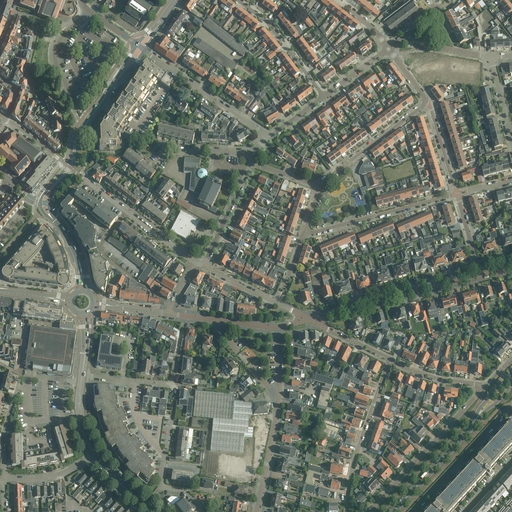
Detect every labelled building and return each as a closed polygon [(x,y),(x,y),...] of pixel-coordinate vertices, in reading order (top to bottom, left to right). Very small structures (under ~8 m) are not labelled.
[(42,0),(42,1),(39,0),(21,0),(20,6),(34,11),(35,7),(40,9),(37,16),(55,23),(55,22),(56,19),(58,13),(60,13),(61,13),(58,12),(59,9),(60,9),(61,9),(61,10),(62,10),(63,10),(65,14),(64,15),(67,16),(68,16),(69,16),(70,16),(71,16),(72,16),(72,15),(73,15),(74,14),(74,13),(75,13),(75,12),(75,11),(75,10),(75,8),(74,7),(74,6),(74,5),(74,4),(74,3),(74,2),(72,2),(72,4),(69,5),(64,3),(62,2),(62,0),(65,0),(67,0),(66,0),(42,0)] [(149,12),(152,8),(141,0),(133,0),(149,12)] [(188,0),(187,2),(193,7),(196,4),(198,5),(200,7),(203,9),(205,7),(202,5),(194,0),(188,0)] [(220,7),(223,9),(230,1),(227,0),(220,0),(219,1),(223,4),(220,7)] [(271,4),(268,1),(269,0),(263,0),(263,1),(264,2),(263,5),(268,9),(271,4)] [(310,10),(316,2),(313,0),(312,0),(307,7),(310,10)] [(327,7),(331,3),(327,0),(323,0),(322,3),(325,5),(323,7),(324,7),(319,13),(322,15),(323,13),(325,10),(327,7)] [(408,0),(407,1),(416,13),(418,11),(415,8),(418,6),(413,0),(408,0)] [(506,0),(500,5),(504,9),(510,5),(506,0)] [(144,17),(147,12),(131,1),(128,5),(144,17)] [(235,5),(230,1),(223,9),(230,15),(233,11),(235,9),(233,8),(235,5)] [(374,6),(368,1),(364,6),(370,11),(374,6)] [(402,5),(409,13),(412,11),(414,14),(416,13),(407,1),(402,5)] [(193,7),(187,2),(183,7),(197,17),(199,15),(191,10),(193,7)] [(294,11),(297,9),(295,7),(294,8),(292,5),(288,2),(287,4),(290,6),(294,11)] [(453,30),(457,28),(460,26),(456,19),(461,17),(458,12),(465,6),(462,2),(451,11),(452,12),(445,15),(453,30)] [(333,12),(337,7),(331,3),(327,7),(333,12)] [(0,17),(7,20),(11,8),(3,4),(0,11),(0,17)] [(278,9),(271,4),(268,9),(273,13),(275,10),(277,11),(278,9)] [(209,19),(210,17),(215,10),(216,10),(218,7),(215,5),(207,17),(209,19)] [(409,13),(402,5),(398,8),(407,20),(409,18),(406,15),(409,13)] [(379,10),(376,8),(374,6),(370,11),(376,15),(379,10)] [(126,11),(140,22),(143,18),(128,7),(126,11)] [(289,7),(283,13),(287,19),(294,14),(289,7)] [(339,16),(342,12),(337,7),(333,12),(339,16)] [(407,20),(398,8),(393,11),(400,20),(403,18),(405,21),(407,20)] [(234,12),(241,18),(245,13),(240,9),(238,11),(236,10),(234,12)] [(400,20),(393,11),(389,15),(398,27),(400,25),(397,22),(400,20)] [(177,17),(188,25),(190,23),(185,19),(187,16),(181,12),(177,17)] [(278,17),(282,22),(287,19),(281,12),(279,14),(280,15),(278,17)] [(348,16),(342,12),(339,16),(344,21),(348,16)] [(119,17),(135,28),(138,24),(122,13),(119,17)] [(245,13),(241,18),(246,21),(249,17),(245,13)] [(231,15),(223,27),(225,28),(230,21),(234,17),(231,15)] [(398,27),(389,15),(384,18),(389,24),(388,25),(388,26),(389,25),(391,27),(394,25),(396,28),(398,27)] [(19,25),(21,18),(14,16),(10,26),(18,29),(19,30),(21,26),(19,25)] [(350,25),(354,20),(348,16),(344,21),(350,25)] [(173,22),(180,27),(182,23),(187,27),(188,25),(177,17),(175,19),(173,22)] [(247,23),(250,25),(254,20),(249,17),(246,21),(247,23)] [(199,27),(203,23),(196,18),(193,23),(199,27)] [(290,24),(287,19),(282,22),(285,27),(290,24)] [(250,25),(253,27),(251,30),(256,33),(261,27),(259,25),(259,24),(254,20),(250,25)] [(294,29),(294,28),(292,26),(297,22),(295,20),(292,22),(290,24),(285,27),(289,32),(294,29)] [(354,20),(350,25),(356,30),(359,25),(354,20)] [(180,27),(173,22),(171,25),(170,27),(176,32),(178,33),(181,35),(179,33),(180,31),(178,30),(180,27)] [(327,32),(325,34),(327,35),(336,24),(334,23),(327,32)] [(21,40),(22,39),(22,36),(23,34),(23,33),(22,33),(21,35),(18,34),(16,35),(16,33),(18,29),(10,26),(9,32),(8,35),(16,38),(21,40)] [(299,36),(297,33),(300,31),(296,26),(294,28),(294,29),(289,32),(293,38),(295,36),(297,37),(299,36)] [(176,32),(170,27),(166,32),(173,37),(176,32)] [(453,32),(457,38),(464,34),(462,31),(464,30),(462,27),(453,32)] [(259,33),(263,38),(268,34),(264,29),(262,31),(260,30),(258,32),(259,33)] [(33,38),(33,32),(29,31),(24,30),(23,33),(23,34),(25,34),(25,33),(25,37),(33,38)] [(272,39),(268,34),(263,38),(267,43),(272,39)] [(466,38),(464,34),(457,38),(460,44),(469,40),(467,37),(466,38)] [(21,40),(16,38),(8,35),(6,40),(12,42),(11,43),(17,46),(18,46),(19,43),(23,44),(23,41),(21,40)] [(342,35),(335,44),(336,46),(344,37),(342,35)] [(347,41),(350,44),(357,39),(355,36),(347,41)] [(490,49),(497,49),(496,36),(493,36),(493,38),(494,42),(484,43),(485,48),(490,47),(490,49)] [(184,49),(176,44),(172,50),(169,48),(167,47),(167,46),(169,47),(172,43),(163,37),(158,44),(154,50),(174,64),(184,49)] [(297,43),(301,48),(306,44),(301,38),(298,39),(299,41),(297,43)] [(271,48),(276,44),(272,39),(267,43),(271,48)] [(372,44),(370,42),(368,39),(361,44),(367,52),(372,48),(370,45),(372,44)] [(509,44),(511,43),(511,42),(511,39),(509,40),(509,41),(503,41),(503,48),(510,48),(509,44)] [(17,46),(11,43),(12,42),(6,40),(3,44),(11,47),(12,46),(17,48),(17,46)] [(14,54),(9,52),(11,47),(3,44),(1,48),(0,50),(0,51),(8,55),(12,57),(14,54)] [(30,52),(31,46),(23,44),(22,45),(24,45),(24,51),(30,52)] [(271,59),(277,54),(279,52),(278,51),(280,49),(276,44),(271,48),(273,50),(270,53),(269,52),(265,55),(269,60),(271,59)] [(308,48),(306,44),(301,48),(304,53),(312,48),(310,46),(308,48)] [(367,52),(361,44),(354,49),(358,54),(360,53),(362,56),(367,52)] [(313,54),(311,51),(313,49),(312,48),(304,53),(308,58),(313,54)] [(27,64),(30,54),(21,52),(21,54),(21,55),(21,56),(20,56),(20,59),(18,58),(17,59),(19,59),(19,61),(27,64)] [(187,67),(191,62),(193,60),(193,59),(188,56),(189,54),(186,52),(181,59),(184,61),(182,63),(187,67)] [(281,64),(283,62),(288,59),(284,53),(282,55),(280,54),(278,56),(276,57),(279,61),(281,64)] [(354,53),(347,58),(351,63),(356,60),(354,57),(356,56),(354,53)] [(318,61),(313,54),(308,58),(312,63),(315,61),(316,63),(318,61)] [(347,58),(342,62),(346,67),(351,63),(347,58)] [(283,62),(285,65),(283,67),(281,69),(280,69),(278,71),(279,73),(282,71),(292,64),(288,59),(283,62)] [(429,60),(416,60),(416,72),(429,72),(429,70),(470,73),(469,75),(476,76),(477,63),(433,60),(433,61),(429,61),(429,60)] [(126,129),(130,124),(133,120),(135,117),(141,107),(142,107),(144,104),(150,95),(153,92),(152,92),(159,83),(164,86),(169,90),(175,82),(169,78),(147,62),(99,129),(100,144),(100,146),(100,151),(117,150),(116,144),(122,144),(122,140),(121,140),(121,136),(124,132),(126,129)] [(193,71),(196,66),(191,62),(187,67),(193,71)] [(342,62),(339,64),(338,62),(334,65),(337,70),(339,68),(341,71),(346,67),(342,62)] [(26,67),(16,63),(15,65),(17,66),(16,68),(18,69),(24,71),(26,67)] [(215,66),(223,72),(225,69),(217,63),(215,66)] [(288,69),(290,72),(295,69),(292,64),(282,71),(283,73),(288,69)] [(391,75),(396,71),(392,65),(386,69),(391,75)] [(201,69),(196,66),(193,71),(198,74),(201,69)] [(9,74),(10,72),(8,70),(4,67),(4,68),(3,69),(0,73),(0,75),(3,78),(5,76),(6,74),(7,72),(9,74)] [(208,74),(201,69),(198,74),(203,78),(205,75),(206,76),(208,74)] [(299,74),(295,69),(290,72),(288,74),(290,76),(292,75),(296,79),(298,77),(297,76),(299,74)] [(334,69),(327,74),(330,79),(336,75),(334,72),(335,71),(334,69)] [(396,71),(391,75),(395,80),(400,76),(396,71)] [(20,77),(21,75),(16,73),(12,83),(14,85),(19,77),(20,77)] [(325,83),(330,79),(327,74),(320,79),(322,81),(323,80),(325,83)] [(373,74),(367,79),(371,84),(374,82),(376,85),(379,83),(373,74)] [(18,87),(21,79),(22,77),(23,75),(21,75),(20,77),(19,77),(14,85),(18,87)] [(208,82),(214,85),(217,80),(210,75),(208,78),(210,79),(208,82)] [(400,76),(395,80),(399,86),(405,82),(400,76)] [(30,88),(32,82),(27,82),(28,81),(21,79),(18,87),(21,88),(21,89),(25,90),(26,87),(30,88)] [(368,86),(371,84),(367,79),(361,83),(368,91),(371,89),(368,86)] [(224,85),(217,80),(214,85),(219,89),(221,86),(223,88),(224,85)] [(301,90),(306,97),(312,92),(307,85),(301,90)] [(358,85),(352,90),(356,95),(359,93),(361,96),(364,94),(358,85)] [(235,100),(242,90),(240,88),(238,91),(235,89),(235,88),(234,87),(232,90),(228,95),(235,100)] [(435,97),(440,93),(439,90),(436,87),(431,91),(435,97)] [(479,89),(482,98),(491,96),(491,95),(490,95),(489,90),(487,90),(486,87),(479,89)] [(240,103),(245,96),(242,93),(245,89),(243,88),(242,90),(235,100),(240,103)] [(11,102),(13,95),(12,94),(9,91),(7,89),(4,97),(6,99),(5,100),(11,102)] [(171,95),(175,99),(180,92),(175,89),(171,95)] [(397,91),(401,97),(404,100),(408,105),(413,101),(409,96),(409,95),(408,94),(406,91),(403,94),(399,89),(397,91)] [(306,97),(301,90),(294,95),(299,102),(306,97)] [(353,97),(356,95),(352,90),(346,94),(353,103),(356,100),(353,97)] [(439,102),(444,98),(442,95),(440,93),(435,97),(439,102)] [(302,105),(315,96),(314,95),(301,104),(302,105)] [(245,96),(240,103),(245,107),(247,104),(249,106),(254,99),(252,97),(250,99),(245,96)] [(482,98),(483,105),(492,102),(491,97),(492,97),(491,96),(482,98)] [(178,106),(181,108),(180,109),(184,111),(189,104),(184,101),(184,100),(180,97),(177,102),(180,104),(178,106)] [(286,104),(290,109),(296,104),(291,97),(287,101),(289,102),(286,104)] [(343,97),(337,101),(341,106),(344,104),(346,107),(349,105),(347,102),(343,97)] [(11,102),(5,100),(3,98),(0,104),(0,107),(6,111),(7,111),(11,102)] [(46,105),(53,102),(52,98),(44,102),(41,103),(38,108),(41,108),(46,105)] [(166,105),(165,107),(168,109),(173,102),(170,100),(166,105)] [(398,104),(403,109),(408,105),(404,100),(398,104)] [(254,113),(258,107),(256,106),(258,103),(255,101),(248,109),(254,113)] [(338,108),(341,106),(337,101),(331,105),(335,111),(337,113),(336,114),(335,115),(337,117),(340,120),(343,117),(341,114),(342,113),(341,111),(338,108)] [(388,112),(392,117),(397,113),(393,108),(391,105),(388,101),(386,102),(389,105),(387,106),(390,110),(388,112)] [(290,109),(286,104),(285,102),(278,107),(283,114),(290,109)] [(483,105),(485,111),(495,108),(494,107),(493,107),(492,102),(483,105)] [(442,111),(449,109),(447,103),(440,105),(442,111)] [(204,115),(207,118),(212,110),(203,104),(201,107),(201,108),(199,111),(197,109),(193,116),(196,118),(199,114),(202,117),(204,115)] [(403,109),(398,104),(393,108),(397,113),(403,109)] [(20,108),(15,106),(13,113),(11,117),(13,118),(20,123),(22,118),(19,117),(21,111),(19,110),(20,108)] [(56,109),(55,106),(47,109),(48,110),(41,113),(42,114),(39,117),(40,118),(41,117),(44,114),(49,112),(56,109)] [(270,114),(274,122),(275,121),(276,122),(279,120),(278,119),(280,118),(273,106),(271,107),(271,108),(267,110),(270,114)] [(331,119),(331,118),(334,116),(332,113),(328,108),(322,112),(326,117),(327,118),(329,116),(331,119)] [(485,111),(487,120),(494,118),(493,116),(495,115),(494,110),(495,110),(495,108),(485,111)] [(218,114),(212,110),(207,118),(213,121),(211,124),(215,125),(218,119),(216,118),(218,114)] [(32,121),(34,117),(30,115),(31,113),(28,111),(24,121),(25,121),(23,125),(27,128),(32,121)] [(274,122),(270,114),(268,116),(267,114),(265,114),(264,112),(262,113),(264,118),(265,117),(269,125),(274,122)] [(324,127),(327,126),(328,125),(327,124),(326,123),(328,121),(327,118),(326,117),(322,112),(316,117),(320,122),(323,125),(324,127)] [(392,117),(388,112),(383,115),(387,121),(392,117)] [(372,123),(370,120),(365,114),(363,116),(370,126),(367,127),(371,133),(377,129),(372,123)] [(378,119),(382,125),(387,121),(383,115),(378,119)] [(34,122),(35,120),(37,117),(35,116),(34,117),(32,121),(27,128),(31,131),(36,124),(36,123),(36,122),(35,123),(34,122)] [(418,126),(425,124),(423,118),(416,120),(414,121),(414,123),(417,123),(418,126)] [(495,121),(494,118),(487,120),(485,121),(486,127),(489,126),(490,129),(499,127),(499,126),(498,126),(497,121),(495,121)] [(39,127),(40,126),(39,125),(39,126),(37,125),(40,122),(41,120),(39,119),(36,123),(36,124),(31,131),(35,135),(40,127),(39,127)] [(313,119),(307,123),(311,129),(314,127),(316,130),(319,127),(313,119)] [(382,125),(378,119),(372,123),(377,129),(382,125)] [(308,131),(311,129),(307,123),(301,128),(308,136),(311,134),(308,131)] [(39,138),(44,130),(45,127),(44,127),(42,129),(41,128),(43,125),(41,124),(40,126),(39,127),(40,127),(35,135),(39,138)] [(164,138),(167,128),(159,126),(157,136),(164,138)] [(241,127),(238,129),(241,133),(244,139),(250,136),(246,130),(243,132),(241,127)] [(449,135),(456,132),(454,127),(447,129),(449,134),(449,135)] [(491,136),(500,134),(498,128),(500,128),(499,127),(490,129),(491,136)] [(42,140),(50,131),(48,128),(47,130),(48,130),(46,132),(45,131),(44,130),(39,138),(42,140)] [(171,140),(174,130),(167,128),(164,138),(171,140)] [(326,140),(329,138),(324,131),(325,131),(322,128),(321,129),(323,132),(321,133),(326,140)] [(394,134),(399,140),(401,139),(406,135),(403,128),(399,131),(394,134)] [(61,133),(61,129),(52,129),(52,133),(53,133),(58,136),(59,138),(61,139),(61,133)] [(244,139),(241,133),(238,129),(236,130),(235,130),(238,135),(235,136),(239,142),(244,139)] [(178,141),(181,131),(174,130),(171,140),(178,141)] [(358,134),(362,140),(367,136),(363,130),(362,131),(361,130),(359,131),(360,133),(358,134)] [(45,143),(51,136),(50,135),(52,132),(50,131),(42,140),(45,143)] [(185,143),(188,133),(181,131),(178,141),(185,143)] [(450,140),(458,138),(456,132),(449,135),(450,140)] [(29,165),(31,163),(34,165),(36,162),(43,154),(18,135),(17,136),(14,133),(3,144),(4,145),(2,147),(2,146),(0,148),(0,160),(3,163),(4,163),(9,168),(9,169),(18,177),(29,165)] [(188,133),(185,143),(192,145),(195,135),(188,133)] [(362,140),(358,134),(353,138),(357,144),(362,140)] [(390,138),(394,144),(399,140),(394,134),(390,138)] [(493,142),(503,139),(502,138),(501,139),(500,134),(491,136),(493,142)] [(51,148),(59,138),(58,136),(54,141),(51,138),(46,144),(51,148)] [(299,138),(296,140),(294,137),(289,141),(296,150),(304,144),(299,138)] [(60,146),(58,144),(60,142),(59,141),(61,139),(59,138),(51,148),(56,152),(57,151),(58,151),(60,149),(60,147),(60,146)] [(347,142),(352,148),(357,144),(353,138),(347,142)] [(394,144),(390,138),(385,142),(389,148),(394,144)] [(503,139),(493,142),(495,149),(494,149),(495,152),(502,150),(501,147),(503,146),(502,141),(503,141),(503,139)] [(342,146),(346,152),(352,148),(347,142),(342,146)] [(389,148),(385,142),(380,145),(384,151),(387,155),(389,153),(387,150),(389,148)] [(384,151),(380,145),(375,149),(380,155),(384,151)] [(346,152),(342,146),(337,150),(341,156),(346,152)] [(294,166),(297,161),(288,155),(279,148),(275,154),(278,156),(277,157),(281,160),(282,159),(282,158),(282,157),(286,160),(294,166)] [(380,155),(375,149),(370,153),(375,159),(380,155)] [(128,162),(134,154),(129,150),(123,158),(128,162)] [(332,154),(336,160),(341,156),(337,150),(332,154)] [(42,181),(56,165),(44,154),(43,155),(43,154),(36,162),(37,163),(19,183),(32,194),(43,182),(42,181)] [(133,165),(139,157),(134,154),(128,162),(133,165)] [(336,160),(332,154),(326,158),(331,164),(336,160)] [(138,168),(142,162),(143,161),(139,157),(133,165),(137,168),(138,168)] [(184,169),(184,173),(191,174),(190,191),(201,196),(198,203),(197,202),(196,205),(200,207),(200,206),(208,210),(215,214),(218,209),(213,207),(221,188),(221,189),(222,186),(220,186),(221,184),(218,182),(211,179),(210,181),(208,180),(207,179),(207,178),(208,177),(208,175),(208,173),(206,171),(204,170),(203,170),(201,170),(199,169),(200,160),(185,159),(184,169)] [(311,160),(308,159),(307,162),(304,161),(302,160),(300,167),(302,168),(302,169),(308,171),(310,164),(311,161),(311,160)] [(362,175),(362,176),(364,175),(375,172),(374,171),(374,169),(368,160),(368,161),(365,163),(364,164),(362,167),(360,170),(359,174),(362,175)] [(141,173),(146,166),(142,162),(138,168),(137,168),(134,173),(132,176),(134,177),(136,175),(138,171),(141,173)] [(465,162),(458,164),(460,170),(467,168),(465,162)] [(500,164),(503,174),(504,174),(504,172),(509,171),(507,162),(500,164)] [(316,167),(310,164),(308,171),(314,173),(316,167)] [(494,165),(497,174),(501,173),(502,174),(503,174),(500,164),(494,165)] [(488,167),(490,177),(492,177),(491,176),(497,174),(494,165),(488,167)] [(145,177),(151,169),(146,166),(141,173),(145,177)] [(489,177),(490,177),(488,167),(479,169),(480,177),(483,176),(484,178),(489,176),(489,177)] [(469,174),(472,173),(479,171),(478,168),(471,170),(467,171),(468,174),(461,176),(463,182),(471,180),(469,174)] [(151,169),(145,177),(150,180),(156,172),(151,169)] [(379,187),(384,186),(379,169),(374,171),(375,172),(364,175),(366,181),(365,181),(368,191),(379,187)] [(103,179),(104,177),(97,171),(96,172),(91,178),(95,180),(99,184),(103,179)] [(109,188),(119,174),(117,173),(116,175),(112,180),(109,177),(104,184),(109,188)] [(114,192),(119,185),(116,183),(120,178),(121,176),(119,174),(109,188),(114,192)] [(270,184),(271,182),(268,180),(261,176),(260,178),(258,178),(257,181),(258,182),(265,186),(267,183),(270,184)] [(124,199),(129,193),(126,190),(128,188),(127,188),(131,183),(130,183),(133,180),(132,178),(129,182),(125,187),(124,189),(119,195),(124,199)] [(162,184),(173,192),(175,190),(172,188),(174,186),(166,180),(162,184)] [(442,182),(435,184),(437,190),(444,188),(442,182)] [(159,189),(167,195),(170,197),(173,192),(162,184),(159,189)] [(119,185),(114,192),(119,195),(124,189),(119,185)] [(412,198),(410,190),(408,191),(407,188),(403,189),(406,199),(412,198)] [(73,227),(75,230),(74,231),(76,233),(77,236),(79,238),(81,241),(81,242),(83,245),(84,248),(85,250),(86,250),(87,252),(88,255),(89,256),(90,259),(98,257),(98,254),(97,251),(95,246),(96,236),(93,230),(85,221),(82,223),(79,220),(72,212),(68,208),(74,201),(93,216),(92,216),(109,230),(118,218),(81,189),(75,197),(71,195),(61,207),(61,209),(60,210),(61,214),(63,216),(65,218),(67,220),(68,221),(71,224),(72,226),(73,227)] [(167,195),(159,189),(155,194),(163,199),(167,195)] [(252,193),(259,197),(267,201),(269,196),(255,189),(254,192),(253,191),(252,193)] [(298,196),(305,198),(307,192),(297,189),(296,192),(299,193),(298,196)] [(496,204),(505,201),(502,191),(501,192),(501,193),(496,194),(497,196),(494,197),(496,204)] [(505,201),(511,200),(509,191),(504,192),(503,191),(502,191),(505,201)] [(129,203),(134,197),(129,193),(124,199),(129,203)] [(258,199),(259,197),(252,193),(251,196),(252,196),(250,199),(261,204),(263,201),(258,199)] [(305,198),(298,196),(296,202),(303,204),(305,198)] [(21,206),(24,203),(18,197),(18,198),(17,200),(15,198),(13,200),(15,201),(21,207),(21,206)] [(134,197),(129,203),(134,207),(139,200),(134,197)] [(152,205),(151,205),(148,202),(150,199),(148,198),(146,201),(147,202),(141,209),(146,213),(152,205)] [(383,206),(381,198),(375,200),(377,207),(383,206)] [(471,206),(478,204),(476,198),(469,200),(471,206)] [(21,207),(15,201),(14,203),(12,202),(10,203),(12,205),(18,210),(21,207)] [(246,205),(265,214),(267,215),(268,213),(259,208),(256,207),(256,208),(254,207),(256,204),(248,201),(246,205)] [(157,209),(156,208),(153,206),(155,203),(153,202),(151,205),(152,205),(146,213),(151,217),(157,209)] [(178,207),(190,214),(193,209),(181,202),(178,207)] [(303,204),(296,202),(294,208),(301,211),(303,204)] [(18,210),(12,205),(11,207),(9,205),(7,207),(9,208),(15,213),(18,210)] [(265,214),(246,205),(244,209),(252,212),(253,210),(254,211),(264,216),(265,214)] [(444,214),(451,212),(450,205),(442,208),(444,214)] [(162,213),(161,212),(158,210),(160,207),(158,206),(156,208),(157,209),(151,217),(156,221),(162,213)] [(12,217),(15,213),(9,208),(7,210),(6,208),(4,210),(12,217)] [(301,211),(294,208),(292,215),(299,217),(301,211)] [(162,213),(156,221),(161,225),(167,217),(163,214),(165,211),(163,209),(161,212),(162,213)] [(9,220),(12,217),(4,210),(3,212),(5,213),(3,215),(9,220)] [(241,215),(255,222),(260,224),(261,222),(251,218),(249,217),(251,215),(243,211),(241,215)] [(197,220),(181,212),(171,232),(186,240),(191,231),(194,233),(199,223),(196,221),(197,220)] [(451,212),(444,214),(446,220),(453,218),(451,212)] [(424,215),(427,222),(433,220),(430,213),(424,215)] [(6,224),(9,220),(3,215),(1,214),(0,214),(0,215),(2,217),(0,219),(6,224)] [(239,219),(247,223),(248,220),(249,221),(249,222),(254,224),(255,222),(241,215),(239,219)] [(299,217),(292,215),(290,221),(297,223),(299,217)] [(427,222),(424,215),(419,218),(424,230),(426,229),(424,224),(427,222)] [(481,216),(474,218),(476,224),(483,222),(481,216)] [(413,220),(416,227),(420,225),(421,228),(422,231),(424,230),(419,218),(413,220)] [(453,218),(446,220),(448,226),(455,224),(453,218)] [(247,223),(239,219),(237,223),(251,230),(252,227),(247,225),(247,226),(246,225),(247,223)] [(408,222),(411,229),(416,227),(413,220),(408,222)] [(297,223),(290,221),(288,227),(295,229),(297,223)] [(402,225),(405,232),(411,229),(408,222),(402,225)] [(118,231),(124,235),(130,227),(125,223),(119,231),(116,229),(112,234),(115,236),(118,231)] [(251,230),(237,223),(236,227),(245,232),(246,230),(251,232),(252,230),(251,230)] [(386,226),(389,233),(392,231),(394,237),(396,240),(398,239),(391,223),(386,226)] [(288,227),(284,226),(281,225),(280,227),(283,228),(283,230),(287,231),(286,233),(293,236),(295,229),(288,227)] [(405,232),(402,225),(396,227),(402,240),(405,239),(402,233),(405,232)] [(389,233),(386,226),(380,228),(383,235),(389,233)] [(8,282),(9,281),(9,282),(9,283),(64,290),(63,290),(64,289),(65,289),(69,285),(69,284),(70,284),(70,274),(69,266),(67,258),(64,251),(60,244),(56,237),(47,227),(45,229),(44,228),(38,235),(35,233),(3,269),(5,271),(4,272),(4,273),(3,273),(3,274),(3,275),(3,276),(3,277),(3,278),(3,279),(4,280),(5,281),(6,281),(7,281),(8,282)] [(124,235),(129,239),(135,231),(130,227),(124,235)] [(375,231),(378,237),(383,235),(380,228),(375,231)] [(510,245),(506,230),(503,231),(504,233),(500,234),(504,247),(510,245)] [(140,235),(135,231),(129,239),(134,243),(140,235)] [(234,231),(231,236),(240,240),(241,238),(244,240),(246,237),(243,236),(234,231)] [(378,237),(375,231),(369,233),(372,240),(378,237)] [(488,243),(490,251),(496,249),(495,245),(495,244),(494,241),(494,239),(497,238),(495,232),(489,234),(491,239),(492,242),(488,243)] [(364,235),(367,242),(372,240),(369,233),(364,235)] [(347,236),(350,243),(354,242),(355,244),(356,248),(358,247),(353,234),(347,236)] [(367,242),(364,235),(358,238),(361,245),(367,242)] [(490,251),(488,243),(484,244),(482,238),(479,238),(478,235),(476,238),(477,243),(480,242),(482,248),(484,253),(490,251)] [(137,249),(144,240),(143,239),(144,238),(141,236),(133,246),(137,249)] [(239,242),(240,240),(231,236),(229,240),(238,245),(241,246),(242,244),(239,242)] [(350,243),(347,236),(342,239),(345,246),(350,243)] [(283,244),(289,246),(291,239),(285,237),(283,244)] [(336,241),(339,248),(345,246),(342,239),(336,241)] [(141,252),(148,243),(144,240),(137,249),(141,252)] [(339,248),(336,241),(331,243),(334,250),(339,248)] [(144,254),(151,245),(148,243),(141,252),(144,254)] [(234,254),(238,248),(229,243),(225,250),(234,254)] [(325,246),(328,253),(334,250),(331,243),(325,246)] [(281,250),(287,252),(289,246),(283,244),(281,250)] [(149,258),(155,249),(151,245),(144,254),(149,258)] [(459,260),(457,252),(453,253),(452,249),(450,250),(449,245),(445,246),(448,255),(450,254),(451,257),(453,262),(459,260)] [(328,253),(325,246),(320,248),(322,255),(328,253)] [(438,258),(440,266),(446,264),(445,259),(444,256),(448,255),(445,246),(442,247),(442,249),(439,250),(441,256),(438,258)] [(302,253),(309,255),(311,249),(304,247),(302,253)] [(457,252),(459,260),(466,258),(464,253),(464,250),(463,247),(460,247),(461,251),(457,252)] [(153,261),(160,252),(155,249),(149,258),(153,261)] [(287,252),(281,250),(279,256),(285,258),(287,252)] [(228,259),(226,258),(228,253),(224,251),(221,259),(219,263),(222,265),(222,266),(223,267),(224,266),(225,266),(228,259)] [(440,266),(438,258),(434,259),(432,253),(430,253),(429,251),(426,252),(428,258),(430,257),(432,263),(434,268),(440,266)] [(156,264),(163,255),(160,252),(153,261),(156,264)] [(279,256),(275,255),(269,253),(271,254),(271,256),(274,257),(278,259),(276,262),(283,265),(285,258),(279,256)] [(300,258),(308,261),(309,255),(302,253),(300,258)] [(103,294),(105,295),(106,285),(112,275),(109,274),(109,276),(107,275),(106,267),(108,265),(101,259),(102,258),(98,254),(98,257),(90,259),(94,283),(95,284),(95,285),(96,286),(97,287),(98,289),(99,290),(100,291),(101,292),(102,293),(103,294)] [(160,266),(167,258),(163,255),(156,264),(160,266)] [(167,258),(160,266),(164,269),(171,259),(169,257),(168,258),(167,258)] [(237,263),(238,261),(236,260),(237,258),(235,257),(229,268),(233,270),(237,263)] [(308,261),(300,258),(298,264),(306,267),(308,261)] [(424,262),(420,263),(419,258),(417,258),(418,263),(420,271),(426,270),(424,262)] [(237,263),(233,270),(237,272),(241,266),(241,265),(243,261),(239,259),(238,261),(237,263)] [(410,265),(408,259),(404,260),(405,262),(405,263),(402,263),(403,266),(400,267),(402,276),(406,274),(409,273),(407,266),(410,265)] [(171,262),(166,268),(161,274),(164,275),(168,269),(172,271),(172,272),(178,276),(179,276),(180,277),(181,274),(180,274),(183,269),(176,265),(176,266),(171,262)] [(148,265),(148,266),(144,272),(138,279),(143,283),(153,268),(148,265)] [(400,267),(396,268),(395,266),(392,266),(395,277),(397,276),(397,277),(402,276),(400,267)] [(249,278),(253,270),(247,267),(243,275),(249,278)] [(270,280),(267,287),(272,289),(276,281),(275,279),(274,278),(279,269),(276,267),(275,271),(270,280)] [(384,272),(380,273),(383,283),(387,282),(387,281),(390,280),(387,268),(383,269),(384,272)] [(153,277),(155,279),(157,275),(159,273),(154,269),(148,278),(151,280),(153,277)] [(121,287),(125,279),(126,279),(127,278),(117,270),(113,276),(119,279),(116,285),(121,287)] [(252,280),(257,282),(262,271),(260,270),(258,274),(255,272),(252,280)] [(201,282),(203,283),(203,284),(204,284),(206,281),(203,280),(204,277),(203,277),(205,274),(198,271),(197,273),(196,273),(194,277),(201,281),(201,282)] [(258,283),(262,285),(265,277),(263,276),(265,272),(262,271),(257,282),(258,283)] [(265,277),(262,285),(265,286),(267,287),(270,280),(275,271),(274,271),(274,272),(272,271),(270,275),(268,279),(265,277)] [(376,285),(383,283),(380,273),(376,274),(375,271),(372,272),(376,285)] [(312,288),(308,274),(303,275),(304,279),(298,281),(299,285),(305,283),(305,285),(307,284),(308,289),(312,288)] [(332,297),(328,285),(327,280),(330,280),(330,277),(329,274),(326,274),(321,275),(325,289),(322,290),(319,291),(320,296),(323,295),(324,299),(332,297)] [(173,292),(177,285),(165,278),(160,276),(157,282),(161,284),(161,285),(173,292)] [(210,286),(214,279),(209,276),(205,283),(210,286)] [(149,287),(153,281),(155,279),(153,277),(151,280),(148,278),(144,283),(149,287)] [(201,281),(194,277),(193,280),(192,283),(198,286),(200,284),(201,282),(201,281)] [(119,299),(128,300),(131,280),(130,280),(127,278),(125,291),(123,290),(123,292),(121,292),(121,294),(120,293),(119,299)] [(362,280),(364,289),(368,288),(368,287),(371,287),(368,278),(362,280)] [(214,279),(210,286),(213,287),(210,293),(213,293),(215,288),(219,281),(214,279)] [(364,289),(362,280),(355,282),(358,290),(360,290),(364,289)] [(219,281),(215,288),(220,291),(224,284),(219,281)] [(346,285),(342,286),(345,295),(349,294),(348,293),(351,292),(350,287),(349,281),(346,282),(346,285)] [(133,301),(138,302),(139,293),(141,293),(142,288),(136,283),(133,301)] [(338,296),(341,295),(342,296),(345,295),(342,286),(338,287),(338,284),(335,285),(336,291),(337,291),(338,296)] [(190,306),(193,286),(191,285),(185,297),(183,296),(182,305),(184,305),(184,306),(190,306)] [(508,296),(507,293),(506,293),(504,285),(501,286),(500,285),(499,285),(498,286),(498,287),(500,294),(504,293),(505,297),(508,296)] [(115,298),(116,293),(117,294),(118,289),(116,289),(117,288),(113,287),(113,286),(111,286),(110,287),(110,288),(109,293),(109,297),(109,298),(112,298),(112,297),(115,298)] [(167,299),(168,299),(169,299),(170,297),(169,296),(171,294),(163,289),(164,289),(160,287),(159,289),(162,291),(160,295),(167,299)] [(147,303),(149,292),(142,288),(141,293),(139,293),(138,302),(147,303)] [(309,292),(313,291),(312,288),(308,289),(304,290),(300,292),(301,296),(299,296),(300,300),(302,299),(304,304),(305,305),(307,304),(307,303),(310,302),(309,296),(310,296),(309,292)] [(491,300),(494,299),(496,299),(495,296),(493,296),(492,293),(491,289),(484,290),(486,298),(490,297),(491,300)] [(149,292),(147,303),(159,305),(159,304),(163,305),(164,302),(161,300),(158,300),(156,298),(154,298),(154,296),(149,292)] [(471,301),(472,304),(472,306),(482,303),(479,294),(476,295),(475,292),(469,294),(471,301)] [(471,301),(469,294),(462,296),(464,303),(467,302),(468,305),(472,304),(471,301)] [(211,305),(212,301),(207,300),(207,298),(204,297),(204,300),(203,299),(203,302),(202,302),(202,304),(201,308),(209,309),(209,308),(210,309),(210,305),(211,305)] [(456,306),(457,306),(454,297),(451,298),(450,298),(449,298),(448,299),(450,308),(451,313),(458,311),(459,314),(463,313),(461,307),(457,308),(456,306)] [(233,315),(234,305),(237,305),(237,301),(226,299),(224,304),(226,304),(225,314),(233,315)] [(448,299),(447,299),(445,299),(444,300),(441,301),(444,309),(440,310),(443,321),(446,320),(445,317),(446,317),(446,315),(448,315),(446,309),(450,308),(448,299)] [(224,301),(217,300),(216,300),(214,305),(217,305),(216,313),(222,313),(224,301)] [(51,328),(51,330),(76,333),(76,332),(75,326),(74,322),(63,313),(63,310),(57,308),(15,303),(13,315),(29,317),(28,324),(51,328)] [(439,322),(443,321),(440,310),(436,311),(435,307),(434,307),(433,303),(430,303),(427,303),(427,304),(429,312),(430,316),(429,316),(430,320),(438,318),(439,322)] [(425,321),(423,313),(420,313),(419,310),(418,305),(411,307),(414,317),(420,316),(422,321),(425,321)] [(403,322),(405,322),(407,331),(412,330),(410,322),(407,323),(405,318),(403,309),(396,311),(398,320),(402,319),(403,322)] [(423,313),(425,321),(428,334),(431,334),(427,320),(425,312),(423,313)] [(482,327),(487,325),(484,312),(479,313),(482,327)] [(109,320),(110,314),(102,313),(101,319),(102,319),(101,322),(105,322),(105,321),(108,321),(109,320)] [(116,321),(117,315),(110,314),(109,320),(108,321),(108,323),(112,323),(113,321),(116,321)] [(383,329),(390,330),(388,321),(385,322),(383,314),(380,315),(379,315),(377,315),(377,316),(376,316),(377,320),(374,321),(375,324),(378,324),(382,323),(382,325),(381,325),(380,329),(383,329)] [(117,315),(116,321),(120,322),(120,324),(124,325),(124,323),(125,316),(117,315)] [(131,316),(130,324),(140,325),(141,318),(131,316)] [(148,328),(150,320),(147,319),(144,319),(143,324),(142,324),(141,326),(140,329),(148,331),(148,328)] [(150,320),(148,328),(152,329),(152,331),(154,332),(155,329),(156,330),(157,327),(155,327),(157,322),(154,321),(150,320)] [(354,331),(358,330),(358,333),(360,334),(359,335),(363,337),(366,331),(362,329),(361,329),(360,326),(359,326),(358,321),(355,322),(354,321),(353,322),(352,322),(351,323),(352,323),(349,324),(350,327),(352,326),(354,331)] [(163,335),(162,334),(164,329),(163,329),(165,325),(164,324),(163,324),(162,323),(161,323),(157,331),(156,333),(158,334),(157,337),(158,337),(155,345),(157,346),(161,339),(163,335)] [(174,330),(165,325),(163,329),(164,329),(162,334),(163,335),(161,339),(166,341),(167,338),(169,334),(171,335),(174,330)] [(70,375),(76,333),(51,330),(31,327),(30,330),(29,332),(29,334),(30,334),(27,357),(26,366),(33,367),(33,370),(70,375)] [(195,330),(194,330),(194,329),(191,329),(187,329),(186,340),(182,339),(181,347),(181,349),(183,350),(183,351),(188,352),(189,345),(189,342),(194,343),(195,341),(196,338),(194,338),(195,330)] [(386,337),(388,333),(390,330),(383,329),(383,331),(381,333),(381,334),(378,332),(373,343),(374,344),(375,345),(376,345),(379,346),(382,338),(384,335),(386,337)] [(492,332),(498,338),(501,335),(495,329),(492,332)] [(511,329),(511,330),(509,333),(507,330),(505,333),(503,331),(503,332),(501,330),(499,333),(503,337),(506,334),(509,337),(511,340),(511,329)] [(179,332),(174,330),(171,335),(169,334),(167,338),(170,340),(169,342),(170,343),(170,344),(171,345),(170,350),(175,352),(177,342),(179,332)] [(104,335),(103,337),(101,337),(97,366),(98,368),(116,371),(116,370),(121,371),(122,371),(123,359),(110,357),(113,338),(113,336),(114,336),(115,334),(104,332),(103,335),(104,335)] [(308,334),(305,334),(305,333),(303,334),(302,334),(302,342),(306,342),(306,345),(305,345),(304,348),(311,349),(311,345),(309,345),(309,339),(308,339),(308,334)] [(408,340),(405,346),(410,348),(414,338),(410,336),(408,340)] [(405,346),(408,340),(402,337),(402,338),(399,337),(395,344),(391,342),(392,339),(387,337),(385,340),(387,341),(384,348),(386,350),(387,350),(388,351),(389,351),(390,351),(392,347),(397,349),(400,343),(401,344),(401,345),(404,347),(405,346)] [(211,346),(212,346),(213,345),(213,344),(213,342),(213,341),(213,340),(212,340),(212,338),(207,338),(205,338),(204,343),(203,343),(203,346),(201,355),(204,356),(205,350),(206,350),(206,347),(210,347),(211,346)] [(325,349),(326,349),(323,356),(328,358),(330,350),(328,349),(331,341),(328,340),(329,339),(326,338),(325,339),(325,338),(322,347),(326,348),(325,349)] [(422,351),(425,346),(424,346),(427,339),(426,339),(426,340),(425,340),(424,342),(422,341),(421,344),(417,354),(420,355),(422,351)] [(503,355),(505,353),(494,343),(492,342),(489,339),(487,341),(494,348),(492,350),(500,358),(501,357),(501,358),(503,356),(503,355)] [(494,343),(505,353),(509,348),(502,342),(500,344),(499,343),(499,344),(496,341),(494,343)] [(330,350),(328,358),(328,357),(330,357),(331,357),(333,357),(334,357),(334,356),(335,357),(335,358),(337,359),(339,354),(338,353),(339,350),(341,345),(338,344),(338,343),(337,343),(336,343),(335,343),(332,351),(331,350),(330,350)] [(450,364),(449,364),(450,359),(448,359),(451,346),(445,345),(441,360),(441,363),(443,363),(442,371),(449,372),(450,364)] [(345,347),(340,356),(337,363),(341,365),(342,362),(345,364),(352,351),(345,347)] [(438,362),(435,361),(438,352),(437,351),(439,348),(434,347),(433,350),(430,356),(429,359),(431,360),(429,367),(435,369),(438,362)] [(299,349),(298,351),(297,352),(297,354),(298,355),(306,357),(305,360),(310,361),(311,358),(309,357),(309,354),(312,355),(313,352),(307,350),(304,349),(304,350),(299,349)] [(413,350),(411,354),(408,360),(409,361),(410,362),(411,361),(414,363),(417,356),(414,355),(415,351),(413,350)] [(408,360),(411,354),(405,351),(402,357),(405,359),(406,360),(407,360),(408,360)] [(471,354),(470,362),(475,363),(474,375),(481,375),(481,371),(483,371),(483,364),(483,363),(483,362),(482,361),(481,360),(478,360),(479,352),(472,351),(471,354)] [(419,363),(419,364),(419,365),(424,367),(424,366),(425,366),(428,359),(429,357),(423,354),(422,356),(421,359),(419,363)] [(366,364),(368,359),(359,355),(354,364),(359,367),(358,369),(363,372),(364,370),(366,370),(368,365),(366,364)] [(154,367),(155,362),(156,358),(150,357),(150,363),(142,362),(141,369),(140,370),(140,372),(141,373),(141,374),(149,375),(149,370),(150,370),(150,366),(154,367)] [(183,367),(193,368),(194,360),(184,359),(183,367)] [(226,370),(233,363),(231,361),(230,362),(228,359),(224,363),(223,362),(221,364),(222,365),(219,367),(221,369),(223,367),(226,370)] [(164,368),(161,368),(163,361),(161,361),(160,360),(158,366),(158,367),(161,369),(160,372),(159,372),(159,376),(166,377),(167,374),(168,367),(165,367),(164,368)] [(297,361),(296,361),(295,362),(295,364),(296,364),(295,367),(303,369),(303,371),(310,372),(311,369),(304,367),(305,362),(297,361)] [(369,385),(371,380),(369,378),(371,375),(372,372),(376,375),(381,366),(373,362),(369,370),(367,369),(361,381),(369,385)] [(233,363),(226,370),(223,371),(226,375),(228,377),(230,375),(231,376),(233,374),(232,373),(236,369),(234,367),(235,366),(233,363)] [(342,382),(346,375),(349,367),(350,366),(346,364),(342,373),(343,374),(340,379),(339,380),(342,382)] [(193,368),(183,367),(182,374),(195,375),(195,371),(193,371),(193,368)] [(354,379),(354,378),(357,371),(349,367),(346,375),(354,379)] [(298,370),(298,371),(295,370),(293,377),(304,379),(305,375),(304,375),(305,371),(298,370)] [(2,379),(10,382),(12,376),(4,373),(2,379)] [(328,378),(323,376),(316,374),(315,379),(314,380),(314,382),(325,385),(325,388),(331,390),(332,385),(334,379),(328,378)] [(404,380),(402,379),(403,376),(402,376),(402,375),(400,375),(397,374),(394,381),(399,383),(397,387),(399,388),(397,393),(400,394),(402,389),(404,380)] [(332,385),(347,390),(357,394),(358,391),(348,387),(350,381),(360,385),(360,388),(361,388),(361,390),(364,391),(363,393),(370,396),(372,390),(365,387),(362,386),(364,383),(354,378),(354,379),(346,375),(342,382),(339,380),(334,379),(332,385)] [(195,378),(183,377),(182,385),(194,386),(195,379),(195,378)] [(243,392),(248,390),(246,388),(252,383),(246,377),(240,382),(244,387),(241,390),(243,392)] [(411,379),(411,378),(409,377),(408,378),(407,378),(405,385),(409,386),(405,397),(412,400),(415,390),(411,389),(413,384),(412,384),(413,380),(411,379)] [(238,381),(238,379),(231,379),(231,381),(230,391),(231,391),(232,391),(233,386),(234,386),(234,384),(235,384),(235,381),(238,381)] [(415,390),(412,400),(413,400),(412,403),(416,404),(419,397),(420,394),(420,393),(420,391),(423,392),(426,384),(425,384),(426,384),(423,383),(420,382),(417,391),(415,390)] [(9,387),(0,384),(0,385),(0,390),(7,393),(9,387)] [(433,386),(433,387),(430,386),(429,389),(427,393),(428,393),(427,396),(425,395),(425,397),(424,397),(423,402),(426,403),(427,399),(429,400),(431,394),(434,395),(436,387),(435,387),(436,387),(435,386),(434,386),(433,386)] [(155,473),(155,472),(150,468),(154,464),(150,462),(152,460),(143,452),(145,451),(138,443),(133,435),(131,436),(126,427),(128,426),(124,417),(122,407),(119,407),(117,397),(115,397),(115,392),(110,393),(109,387),(106,387),(98,387),(94,387),(95,406),(100,425),(108,443),(118,459),(131,473),(147,485),(155,473)] [(331,390),(325,388),(322,387),(319,398),(328,401),(331,390)] [(155,398),(156,392),(144,390),(143,403),(142,410),(145,410),(146,404),(148,404),(148,397),(155,398)] [(249,390),(249,391),(248,390),(243,392),(238,394),(246,403),(254,396),(249,390)] [(192,407),(193,398),(189,397),(189,396),(188,396),(188,392),(180,391),(179,400),(187,401),(186,406),(192,407)] [(156,392),(155,398),(160,399),(160,404),(152,403),(166,405),(168,393),(156,392)] [(245,402),(244,402),(234,401),(235,395),(196,392),(193,417),(214,419),(211,451),(243,454),(245,434),(248,434),(249,422),(249,416),(254,416),(254,415),(268,414),(267,403),(253,404),(245,404),(245,402)] [(295,403),(301,404),(301,401),(298,400),(298,397),(299,397),(300,395),(299,395),(299,394),(291,393),(289,399),(296,400),(295,403)] [(367,406),(369,399),(357,394),(354,402),(367,406)] [(399,400),(390,397),(389,402),(397,405),(399,400)] [(328,401),(319,398),(317,409),(326,411),(328,401)] [(390,414),(397,416),(403,418),(404,416),(398,414),(392,412),(390,410),(391,407),(396,408),(397,405),(389,402),(385,400),(381,411),(388,413),(390,414)] [(166,405),(152,403),(151,408),(159,409),(158,416),(164,417),(165,417),(166,405)] [(300,407),(304,408),(305,405),(294,403),(294,406),(288,405),(287,411),(296,413),(299,413),(300,407)] [(362,419),(365,412),(354,408),(351,415),(362,419)] [(449,410),(447,410),(439,408),(438,414),(443,414),(442,415),(445,416),(448,417),(449,410)] [(387,416),(388,413),(381,411),(379,417),(384,419),(385,419),(387,420),(388,416),(387,416)] [(292,425),(295,425),(300,427),(301,423),(298,422),(299,417),(300,418),(300,416),(295,415),(287,414),(286,419),(293,420),(292,425)] [(431,414),(428,417),(427,418),(426,418),(424,418),(423,420),(422,422),(423,423),(425,424),(429,428),(434,423),(436,425),(439,421),(431,414)] [(350,428),(351,426),(359,428),(361,421),(351,417),(348,417),(347,422),(342,420),(340,425),(342,425),(350,428)] [(201,429),(202,419),(193,418),(192,427),(201,429)] [(375,430),(388,435),(392,436),(393,433),(389,431),(389,432),(382,429),(384,423),(378,421),(377,424),(375,423),(373,430),(375,430)] [(432,506),(427,511),(451,511),(487,474),(488,475),(491,477),(491,476),(492,476),(493,475),(494,474),(492,472),(491,470),(511,447),(511,421),(477,459),(478,460),(476,462),(476,461),(475,462),(474,461),(435,504),(436,505),(434,507),(433,507),(432,506)] [(326,425),(326,424),(323,423),(319,435),(336,440),(338,435),(324,430),(325,430),(333,433),(338,434),(340,429),(326,425)] [(295,425),(292,425),(288,424),(288,426),(285,425),(285,426),(283,426),(283,430),(284,430),(284,431),(287,432),(287,433),(289,433),(289,435),(299,438),(301,438),(302,434),(297,433),(297,434),(294,433),(295,426),(295,425)] [(53,455),(31,459),(30,453),(29,454),(30,457),(30,459),(26,460),(27,464),(22,464),(21,436),(11,436),(12,467),(22,466),(22,469),(25,469),(62,463),(65,462),(64,459),(73,456),(64,427),(55,430),(63,458),(59,459),(58,454),(55,455),(53,455)] [(421,427),(416,432),(415,430),(409,436),(418,444),(424,438),(421,436),(422,434),(423,435),(425,432),(421,427)] [(372,436),(379,439),(380,436),(383,437),(383,436),(387,437),(388,435),(375,430),(372,436)] [(356,436),(348,433),(347,436),(347,435),(346,435),(345,439),(354,442),(356,436)] [(299,438),(289,435),(286,434),(286,437),(282,436),(281,441),(281,442),(282,442),(290,444),(291,439),(299,440),(299,438)] [(370,442),(377,445),(379,439),(372,436),(372,437),(371,436),(369,441),(371,442),(370,442)] [(403,449),(400,451),(405,456),(410,452),(411,452),(413,449),(407,443),(407,444),(403,440),(400,443),(404,446),(402,448),(403,449)] [(395,451),(398,448),(391,441),(388,444),(395,451)] [(377,445),(370,442),(368,448),(374,451),(377,445)] [(296,448),(292,447),(289,447),(288,449),(281,448),(280,454),(289,456),(290,453),(295,454),(296,448)] [(348,459),(351,450),(341,447),(338,455),(348,459)] [(186,454),(176,453),(175,458),(175,459),(175,462),(185,463),(186,454)] [(393,453),(391,455),(387,459),(394,465),(395,465),(397,467),(402,462),(400,460),(400,459),(395,455),(393,453)] [(278,466),(287,468),(288,464),(299,466),(300,461),(288,458),(287,461),(281,460),(280,463),(279,463),(278,466)] [(332,463),(330,473),(339,475),(339,474),(342,475),(344,467),(341,466),(341,465),(332,463)] [(373,475),(377,471),(370,465),(369,467),(367,466),(365,468),(366,470),(373,475)] [(287,468),(278,466),(278,469),(279,470),(278,473),(290,475),(290,473),(286,472),(287,468)] [(388,476),(391,473),(385,467),(380,472),(381,472),(379,475),(383,480),(387,476),(388,476)] [(187,473),(180,472),(177,471),(174,471),(172,481),(192,484),(193,479),(194,477),(193,477),(194,474),(190,474),(190,473),(187,473)] [(308,471),(305,485),(313,487),(314,484),(311,483),(313,477),(314,473),(308,471)] [(83,484),(87,479),(82,474),(81,475),(79,473),(73,480),(76,482),(76,481),(81,486),(83,484)] [(87,479),(83,484),(88,489),(94,481),(89,477),(87,479)] [(341,482),(333,481),(333,478),(330,478),(327,487),(329,487),(329,488),(331,488),(330,488),(339,490),(341,482)] [(377,489),(379,486),(373,480),(373,481),(370,478),(367,481),(370,484),(366,488),(371,492),(375,489),(376,488),(377,489)] [(511,485),(504,478),(500,483),(507,490),(511,485)] [(212,489),(214,481),(205,480),(204,488),(212,489)] [(94,481),(88,489),(93,493),(99,486),(94,481)] [(289,487),(290,483),(282,481),(282,482),(277,481),(276,484),(275,484),(275,487),(275,488),(284,490),(285,486),(289,487)] [(54,485),(55,497),(58,497),(58,495),(62,495),(61,494),(65,494),(64,488),(61,488),(61,485),(54,485)] [(313,487),(305,485),(303,491),(327,497),(329,491),(313,487)] [(494,489),(502,496),(506,492),(498,485),(494,489)] [(99,486),(93,493),(99,498),(102,500),(106,496),(103,493),(105,491),(99,486)] [(247,492),(248,489),(236,487),(234,497),(242,499),(243,495),(246,496),(247,495),(248,495),(248,493),(247,492)] [(41,498),(40,488),(33,489),(33,492),(31,492),(31,503),(32,504),(32,506),(35,506),(35,498),(41,498)] [(502,496),(494,489),(490,493),(498,500),(502,496)] [(366,500),(363,498),(366,496),(360,491),(353,499),(355,501),(358,504),(357,505),(360,507),(366,500)] [(498,500),(490,493),(487,497),(486,496),(494,504),(498,500)] [(84,494),(82,496),(78,501),(80,503),(84,498),(86,496),(84,494)] [(270,501),(280,503),(281,499),(285,500),(286,498),(273,495),(272,498),(271,498),(270,501)] [(106,496),(102,500),(105,502),(103,505),(108,509),(114,502),(109,497),(108,498),(106,496)] [(494,504),(486,496),(482,500),(491,508),(494,504)] [(191,511),(197,508),(191,502),(188,504),(184,498),(181,501),(179,499),(177,499),(174,501),(172,501),(171,502),(167,505),(172,511),(175,509),(177,511),(191,511)] [(491,508),(482,500),(479,504),(478,504),(487,511),(491,508)] [(283,508),(280,508),(279,507),(280,503),(270,501),(270,505),(271,505),(270,508),(278,510),(277,511),(286,511),(287,511),(283,511),(283,508)] [(114,502),(108,509),(110,511),(114,511),(119,507),(114,502)]
